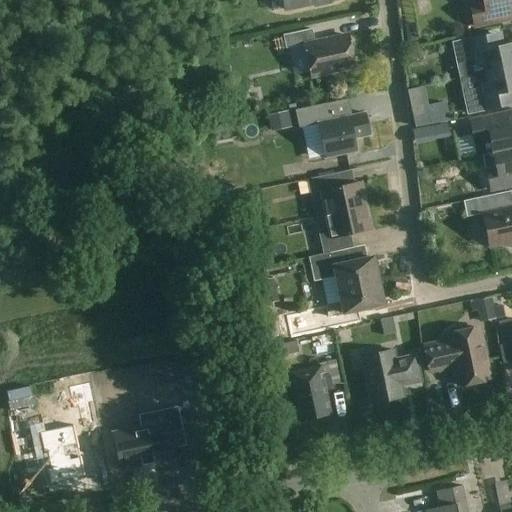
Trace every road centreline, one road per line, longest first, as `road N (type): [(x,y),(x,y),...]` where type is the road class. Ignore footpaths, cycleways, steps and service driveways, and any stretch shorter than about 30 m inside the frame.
road 1 (residential): [(511,281),(436,295),(422,286),(388,0)]
road 2 (unclassified): [(195,511),(362,477)]
road 3 (unclassified): [(362,477),(511,444)]
